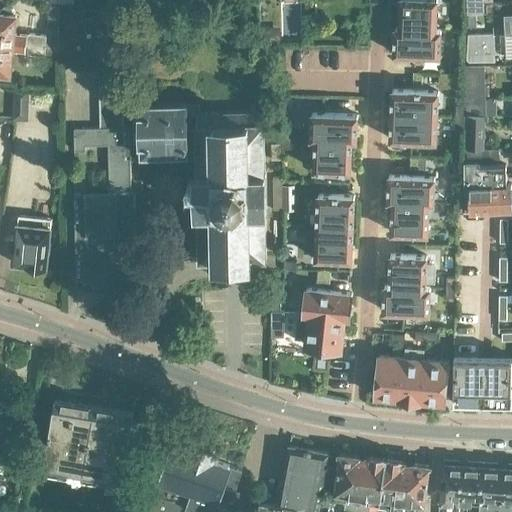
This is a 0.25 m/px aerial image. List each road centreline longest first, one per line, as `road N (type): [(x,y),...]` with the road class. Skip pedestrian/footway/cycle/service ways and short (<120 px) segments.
road 1 (residential): [(360,424),(380,28)]
road 2 (secondary): [(360,424),(278,410),(0,312)]
road 3 (secondary): [(511,435),(360,424)]
